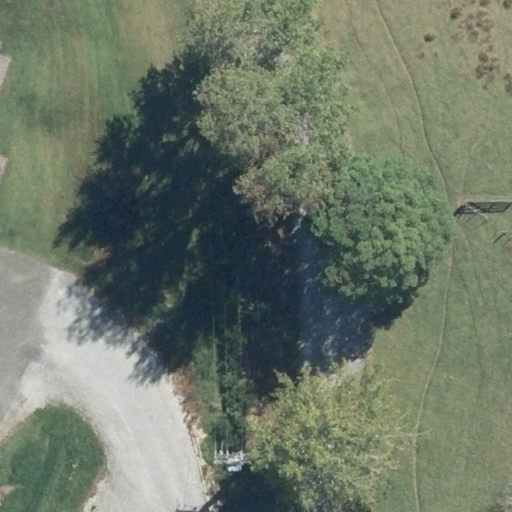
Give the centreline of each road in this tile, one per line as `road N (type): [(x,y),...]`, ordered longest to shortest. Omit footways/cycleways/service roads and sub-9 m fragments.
road 1 (track): [(252,0),(288,110),(323,318),(324,511)]
road 2 (track): [(0,368),(94,334),(164,372),(173,511)]
